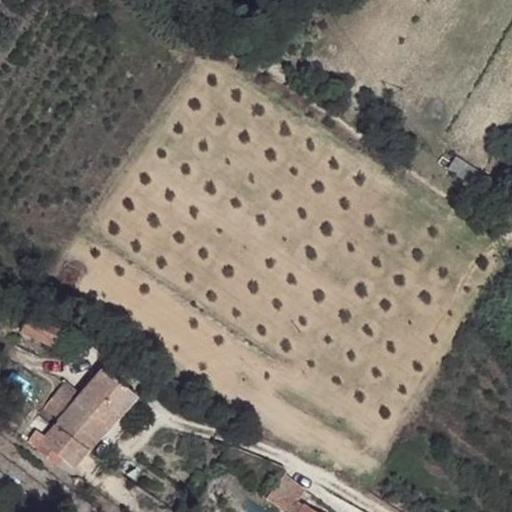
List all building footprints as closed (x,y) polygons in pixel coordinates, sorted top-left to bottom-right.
[(72,332),(31,313),(28,316),(23,332),(59,347),(63,338),(68,340),(72,332)] [(66,383),(42,413),(60,428),(71,415),(103,440),(138,397),(126,386),(107,371),(85,399),(66,383)] [(46,445),(78,472),(91,455),(103,440),(71,415),(60,428),(46,445)] [(39,440),(33,448),(73,477),(78,472),(46,445),(39,440)] [(280,477),(265,503),(280,511),(287,511),(295,502),(302,489),(280,477)] [(287,511),(340,511),(302,489),(295,502),(287,511)]
